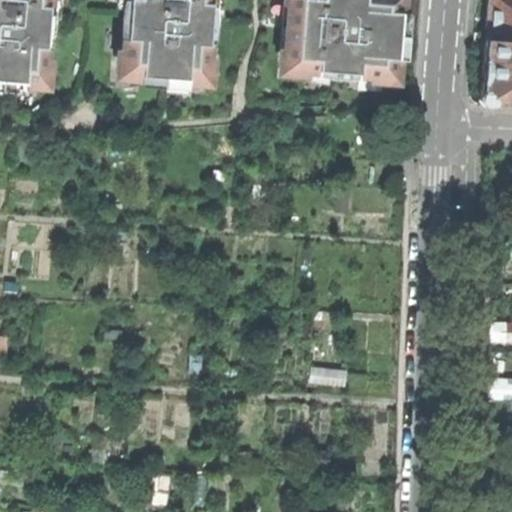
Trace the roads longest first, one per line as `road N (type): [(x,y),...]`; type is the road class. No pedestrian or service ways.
road 1 (unclassified): [(425,511),(440,121)]
road 2 (residential): [(440,121),(449,0)]
